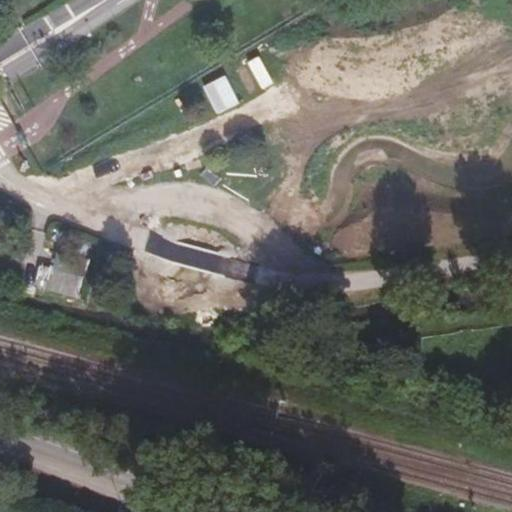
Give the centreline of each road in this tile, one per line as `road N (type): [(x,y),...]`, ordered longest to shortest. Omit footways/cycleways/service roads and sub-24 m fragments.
road 1 (tertiary): [(193,511),(82,456),(0,428)]
road 2 (track): [(412,389),(310,295)]
